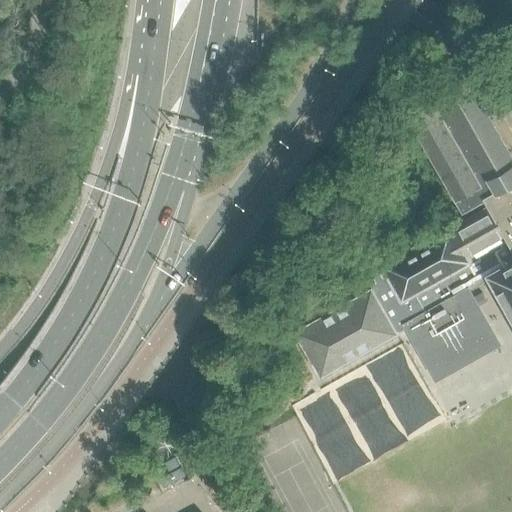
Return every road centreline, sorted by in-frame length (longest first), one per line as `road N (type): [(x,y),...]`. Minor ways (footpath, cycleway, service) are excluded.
road 1 (primary): [(151,75),(133,169),(101,258),(56,341),(0,413)]
road 2 (unclassified): [(167,268),(200,244),(266,151),(356,0)]
road 3 (primary): [(0,462),(92,350),(171,186)]
road 4 (primary): [(151,75),(62,264),(0,353)]
road 5 (primary): [(0,498),(97,390),(167,268)]
road 6 (primary): [(171,186),(215,0)]
